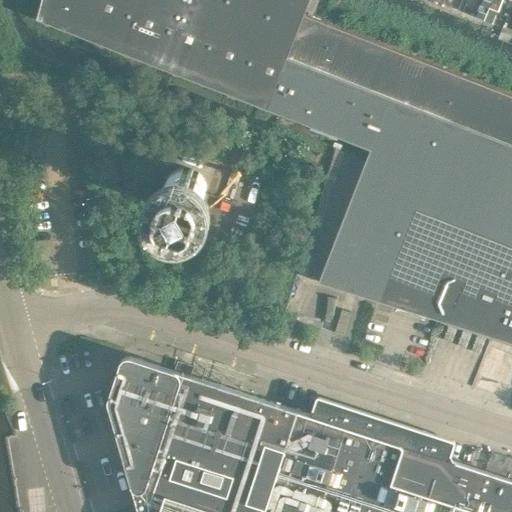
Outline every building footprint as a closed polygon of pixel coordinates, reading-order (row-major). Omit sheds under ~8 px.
[(308,0),(46,0),(42,18),(37,16),(36,18),(361,145),(356,157),(365,161),(318,281),(511,341),(511,95),(303,14),(308,0)] [(481,0),(480,3),(474,16),(482,19),(489,0),(481,0)] [(492,23),(494,18),(501,0),(489,0),(482,19),(492,23)] [(186,208),(186,210),(190,209),(192,209),(193,208),(196,206),(198,205),(199,204),(201,202),(199,201),(200,197),(204,197),(205,194),(202,191),(203,187),(206,187),(205,185),(205,183),(204,181),(204,179),(203,178),(202,176),(201,175),(198,172),(197,174),(193,172),(192,169),(189,168),(187,170),(183,169),(182,167),(179,168),(177,168),(173,170),(172,171),(170,172),(169,173),(168,175),(169,176),(168,180),(164,180),(163,184),(166,186),(165,190),(163,190),(163,193),(163,195),(164,197),(165,198),(165,200),(167,203),(169,204),(170,205),(171,204),(176,205),(176,209),(179,210),(181,207),(186,208)] [(108,396),(108,400),(137,506),(138,508),(138,511),(511,511),(511,478),(131,355),(128,355),(124,356),(122,357),(120,360),(108,396)]
